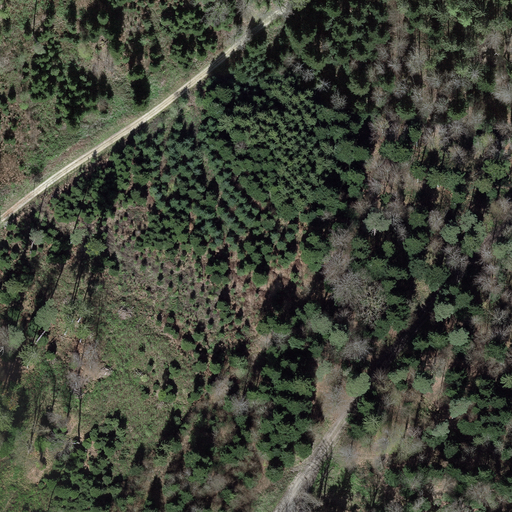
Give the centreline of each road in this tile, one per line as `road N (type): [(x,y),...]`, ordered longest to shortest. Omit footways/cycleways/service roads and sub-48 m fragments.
road 1 (track): [(511,223),(380,369),(279,511)]
road 2 (track): [(0,220),(298,0)]
